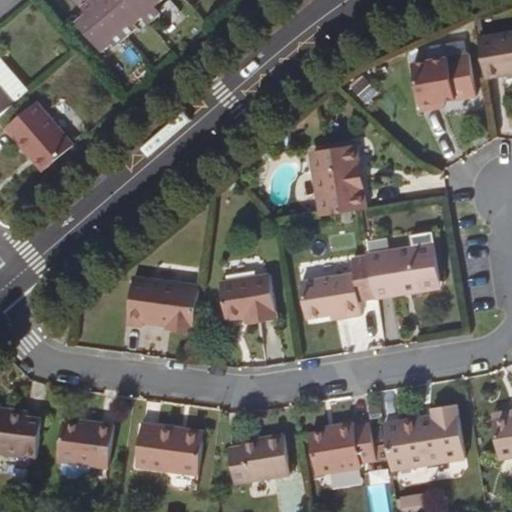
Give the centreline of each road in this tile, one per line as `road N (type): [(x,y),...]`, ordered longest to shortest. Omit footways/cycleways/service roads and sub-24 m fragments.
road 1 (residential): [(0,318),(52,364),(236,392),(489,352),(511,328)]
road 2 (tertiary): [(342,0),(8,277)]
